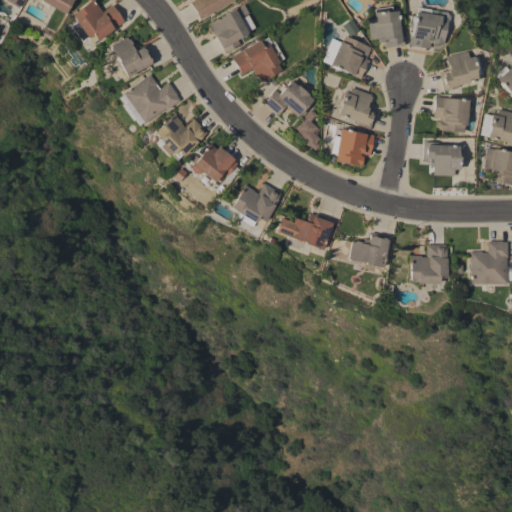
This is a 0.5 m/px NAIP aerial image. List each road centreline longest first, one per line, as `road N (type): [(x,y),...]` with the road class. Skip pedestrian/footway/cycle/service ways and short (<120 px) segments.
road 1 (residential): [(148,0),(217,101),(275,156),(385,207),(511,215)]
road 2 (residential): [(385,207),(402,87)]
